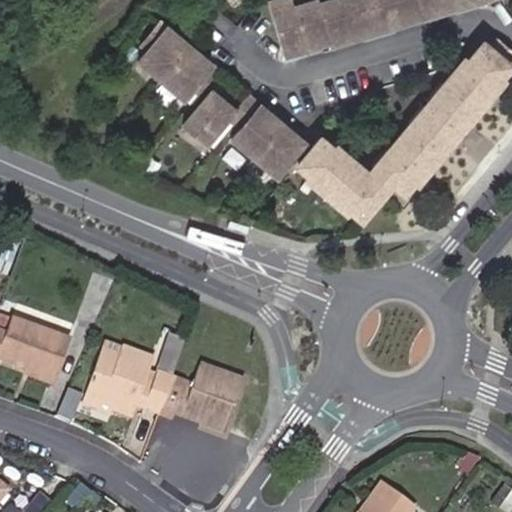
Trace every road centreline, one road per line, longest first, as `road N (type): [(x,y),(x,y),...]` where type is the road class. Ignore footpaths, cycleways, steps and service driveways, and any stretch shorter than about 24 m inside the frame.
road 1 (tertiary): [(382,286),(140,221)]
road 2 (tertiary): [(140,221),(347,327)]
road 3 (residential): [(350,348),(226,511)]
road 4 (residential): [(174,511),(47,437),(0,423)]
road 5 (residential): [(287,511),(387,379)]
road 6 (residential): [(511,170),(433,261),(399,285)]
road 7 (tertiary): [(0,158),(140,221)]
